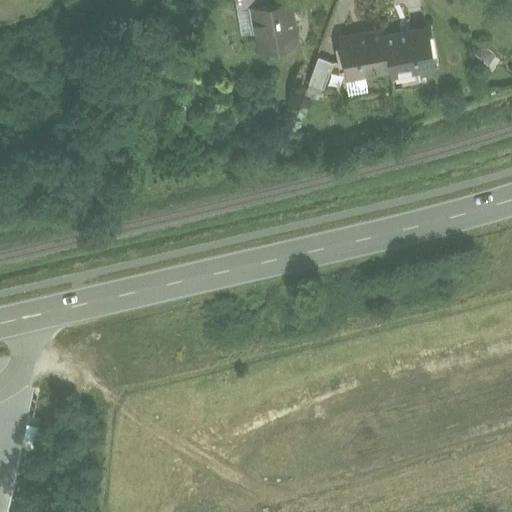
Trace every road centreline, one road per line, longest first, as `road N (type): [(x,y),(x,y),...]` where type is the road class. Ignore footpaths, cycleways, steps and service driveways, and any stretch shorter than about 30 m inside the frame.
road 1 (secondary): [(511,198),(0,324)]
road 2 (unknown): [(0,483),(64,309)]
